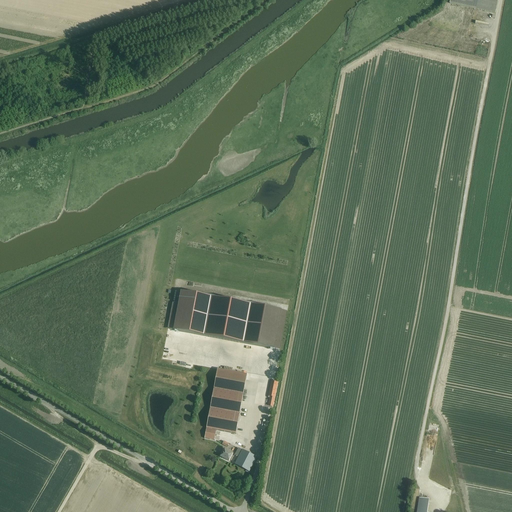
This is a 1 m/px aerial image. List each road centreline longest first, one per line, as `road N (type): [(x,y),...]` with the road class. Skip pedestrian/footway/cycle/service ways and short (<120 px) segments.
road 1 (track): [(413,476),(501,0)]
road 2 (unclassified): [(0,376),(233,511)]
road 3 (track): [(61,511),(98,448),(150,462)]
